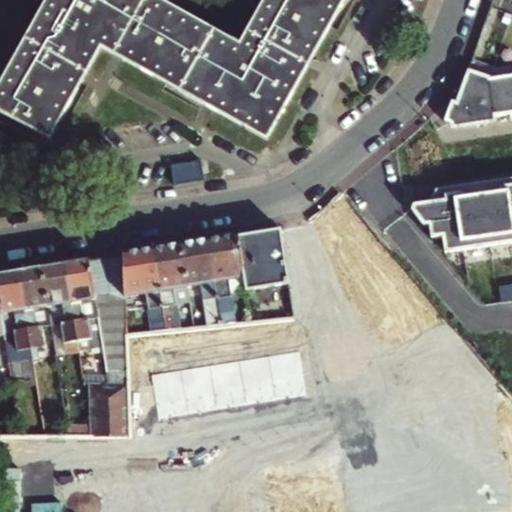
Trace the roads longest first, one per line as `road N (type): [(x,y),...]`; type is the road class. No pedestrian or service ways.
road 1 (residential): [(458,0),(406,96),(300,182),(271,194),(0,240)]
road 2 (unknown): [(334,157),(326,103),(391,0)]
